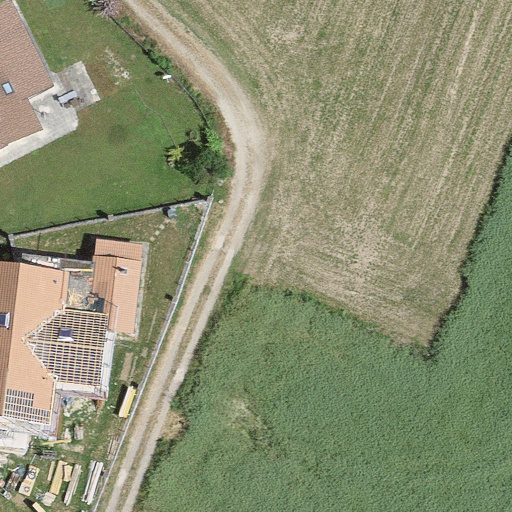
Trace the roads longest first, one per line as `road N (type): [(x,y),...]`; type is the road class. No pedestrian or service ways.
road 1 (residential): [(119,511),(241,190),(246,135)]
road 2 (track): [(138,0),(213,70),(246,135)]
